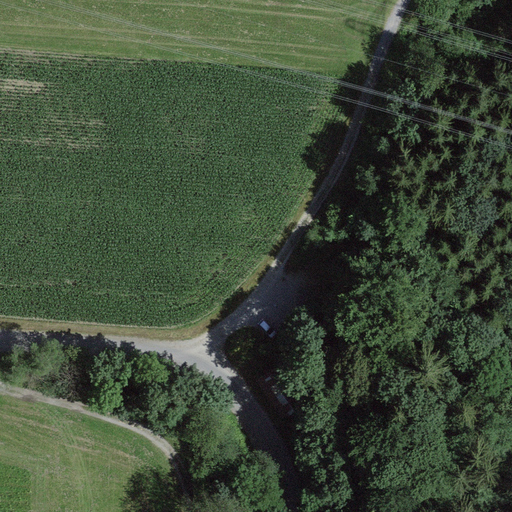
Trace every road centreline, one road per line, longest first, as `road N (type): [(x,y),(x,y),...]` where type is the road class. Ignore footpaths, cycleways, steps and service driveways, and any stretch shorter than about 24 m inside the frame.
road 1 (track): [(190,348),(337,239),(355,234),(388,251),(511,440)]
road 2 (track): [(242,313),(343,166),(403,0)]
road 3 (track): [(0,390),(158,440),(189,511)]
